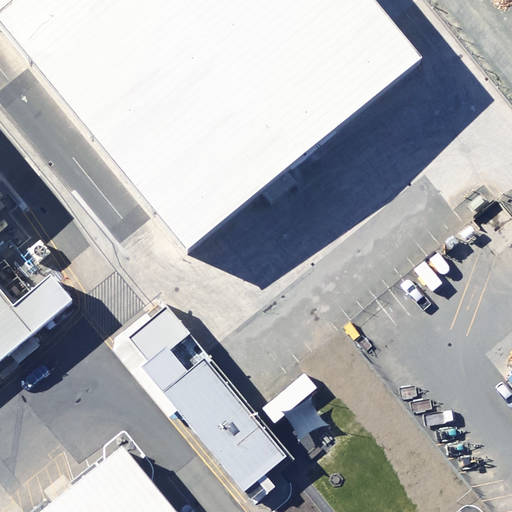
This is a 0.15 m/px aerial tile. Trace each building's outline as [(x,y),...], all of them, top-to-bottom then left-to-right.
[(0,0),(0,14),(17,0),(0,0)] [(418,59),(369,0),(17,0),(0,14),(0,17),(188,247),(418,59)] [(0,185),(4,182),(0,177),(0,360),(73,300),(51,274),(14,305),(0,288),(0,185)] [(144,367),(148,372),(245,489),(285,456),(205,358),(188,373),(169,350),(187,335),(166,309),(130,339),(150,363),(144,367)] [(175,511),(129,456),(59,511),(175,511)]
